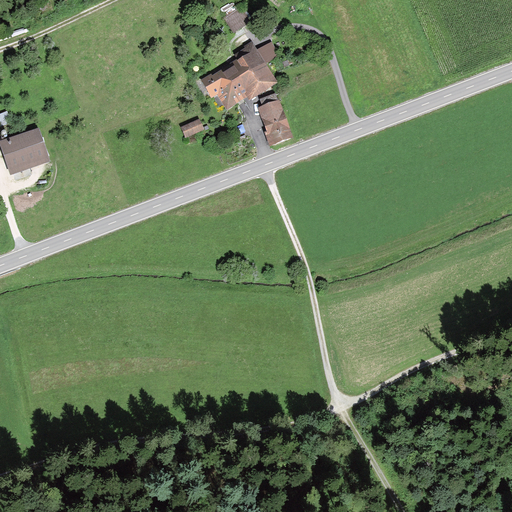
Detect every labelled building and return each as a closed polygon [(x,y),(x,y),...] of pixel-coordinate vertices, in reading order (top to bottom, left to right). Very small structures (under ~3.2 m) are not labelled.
[(250,23),(242,8),(225,18),(233,32),(250,23)] [(211,73),(200,80),(212,98),(217,95),(227,110),(247,97),(250,101),(278,82),(266,63),(257,50),(252,41),(244,46),(245,48),(234,55),(237,59),(212,75),(211,73)] [(272,41),(257,50),(266,63),(281,55),(272,41)] [(279,100),(258,108),(267,131),(264,132),(269,146),(293,137),(279,100)] [(6,112),(0,113),(0,127),(10,124),(6,112)] [(199,119),(182,128),(187,138),(204,129),(199,119)] [(38,132),(2,144),(11,173),(47,161),(38,132)]
